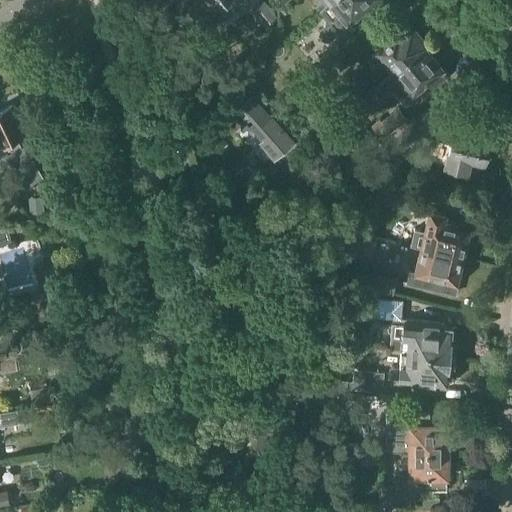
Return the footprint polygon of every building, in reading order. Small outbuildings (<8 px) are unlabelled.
[(247,4),(244,0),(207,0),(214,9),(225,0),(228,0),(238,12),(247,4)] [(329,3),(332,0),(315,0),(314,1),(318,5),(315,7),(319,11),(329,3)] [(332,0),(329,3),(319,11),(328,23),(319,30),(319,36),(323,41),(329,42),(337,35),(341,35),(343,37),(362,21),(356,14),(372,0),(332,0)] [(277,18),(264,2),(252,11),(265,27),(277,18)] [(393,71),(422,47),(426,44),(408,23),(368,56),(372,61),(370,64),(373,68),(383,59),(393,71)] [(331,61),(347,48),(339,38),(323,51),(331,61)] [(431,89),(447,76),(422,47),(393,71),(375,86),(384,95),(393,92),(404,106),(414,103),(419,98),(413,91),(425,81),(431,89)] [(347,48),(331,61),(339,71),(355,57),(347,48)] [(23,149),(17,137),(25,133),(13,106),(0,112),(0,144),(7,142),(8,145),(1,149),(4,156),(4,157),(4,156),(0,158),(0,178),(11,197),(24,190),(41,182),(26,148),(23,149)] [(397,106),(379,123),(388,133),(407,118),(397,106)] [(273,159),(293,142),(262,107),(248,119),(268,142),(263,147),(273,159)] [(477,133),(481,116),(455,109),(455,111),(445,116),(444,116),(438,140),(451,143),(445,168),(467,174),(470,161),(484,164),(491,136),(477,133)] [(410,125),(393,140),(403,151),(419,137),(410,125)] [(50,143),(46,129),(37,132),(41,146),(50,143)] [(359,137),(350,137),(351,147),(360,147),(359,137)] [(310,180),(311,158),(289,157),(289,180),(310,180)] [(351,166),(351,163),(338,163),(339,183),(358,182),(358,166),(351,166)] [(416,190),(379,182),(374,205),(411,213),(416,190)] [(421,246),(462,255),(469,225),(444,219),(446,212),(430,209),(425,231),(415,228),(411,244),(421,246)] [(342,228),(336,251),(370,260),(376,237),(342,228)] [(0,246),(11,243),(8,231),(0,232),(0,246)] [(456,282),(462,255),(421,246),(415,270),(410,269),(407,281),(456,292),(458,285),(456,282)] [(70,278),(66,265),(36,274),(40,287),(70,278)] [(397,278),(367,271),(363,288),(393,295),(397,278)] [(206,314),(246,320),(246,317),(257,318),(258,304),(209,296),(206,314)] [(408,352),(449,356),(451,328),(438,327),(439,322),(400,318),(402,300),(371,298),(365,303),(365,311),(370,317),(382,318),(381,324),(391,325),(389,350),(408,352)] [(45,357),(48,375),(96,367),(93,349),(45,357)] [(446,384),(449,356),(408,352),(407,369),(400,368),(391,367),(389,369),(388,379),(399,380),(446,384)] [(0,370),(1,370),(1,373),(19,370),(17,357),(0,359),(0,370)] [(359,370),(357,391),(381,394),(383,373),(359,370)] [(52,387),(30,390),(32,403),(54,400),(52,387)] [(407,451),(448,451),(447,420),(429,421),(429,410),(385,407),(385,448),(396,451),(407,451)] [(262,413),(240,410),(237,423),(260,427),(262,413)] [(0,427),(19,424),(17,411),(0,413),(0,427)] [(107,443),(110,456),(131,452),(129,439),(107,443)] [(448,477),(448,451),(407,451),(407,460),(405,460),(403,461),(400,463),(398,465),(396,467),(394,470),(393,473),(393,475),(393,478),(394,480),(395,483),(396,485),(397,486),(397,487),(379,487),(378,506),(409,507),(410,495),(411,495),(412,494),(413,494),(414,493),(414,492),(415,491),(446,491),(446,477),(448,477)] [(166,463),(145,467),(149,489),(171,485),(166,463)] [(271,490),(251,492),(253,511),(273,508),(271,490)] [(0,492),(0,506),(8,506),(6,492),(0,492)] [(277,511),(282,511),(293,511),(292,495),(276,497),(277,511)] [(20,507),(20,511),(54,511),(54,503),(20,507)]
